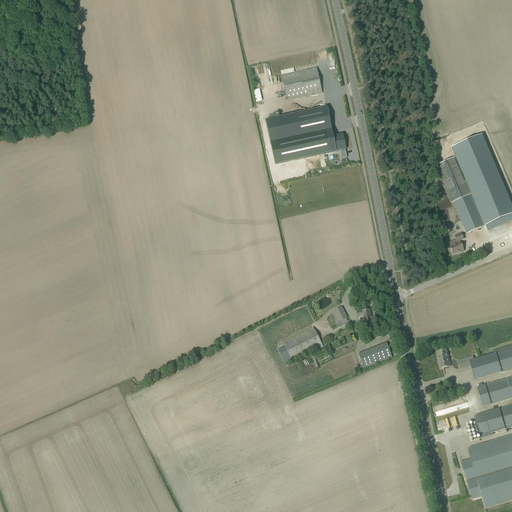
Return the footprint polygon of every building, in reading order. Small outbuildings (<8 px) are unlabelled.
[(282,75),(287,100),(322,93),(316,68),(282,75)] [(252,90),(255,102),(261,101),(258,89),(252,90)] [(326,108),(265,121),(270,143),(326,131),(331,153),(346,150),(342,134),(333,136),(326,108)] [(511,208),(481,136),(451,149),(485,227),(511,215),(511,208)] [(453,203),(466,234),(484,227),(454,158),(437,166),(439,170),(436,172),(450,204),(453,203)] [(464,251),(459,241),(463,240),(461,234),(454,237),(457,244),(449,247),(453,255),(459,253),(464,251)] [(341,308),(334,312),(339,322),(347,318),(341,308)] [(363,316),(364,322),(371,321),(369,310),(357,312),(358,317),(363,316)] [(282,344),(291,360),(314,348),(316,351),(323,348),(313,328),(282,344)] [(358,355),(363,369),(392,358),(386,343),(358,355)] [(511,344),(495,350),(496,353),(474,360),(473,357),(464,359),(465,361),(458,364),(460,370),(471,367),(475,380),(511,369),(511,344)] [(437,356),(440,369),(449,367),(447,358),(448,358),(447,353),(446,350),(438,351),(439,355),(437,356)] [(296,378),(315,369),(313,365),(296,372),(297,375),(295,376),(296,378)] [(477,388),(483,407),(511,398),(511,377),(483,386),(479,387),(477,388)] [(480,437),(481,438),(486,437),(485,435),(511,427),(511,405),(474,417),(480,437)] [(511,500),(511,435),(468,449),(471,460),(461,463),(472,500),(482,497),(485,508),(511,500)]
